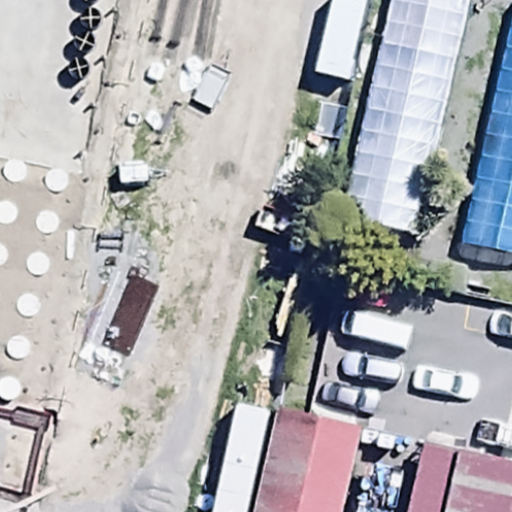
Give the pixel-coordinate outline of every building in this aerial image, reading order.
[(361,0),(332,0),(315,71),(347,79),(366,1),(361,0)] [(416,235),(471,0),(391,0),(341,218),(416,235)] [(511,8),(461,242),(511,253),(511,8)] [(341,511),(362,427),(279,408),(254,511),(341,511)] [(511,511),(511,461),(425,441),(408,511),(511,511)]
